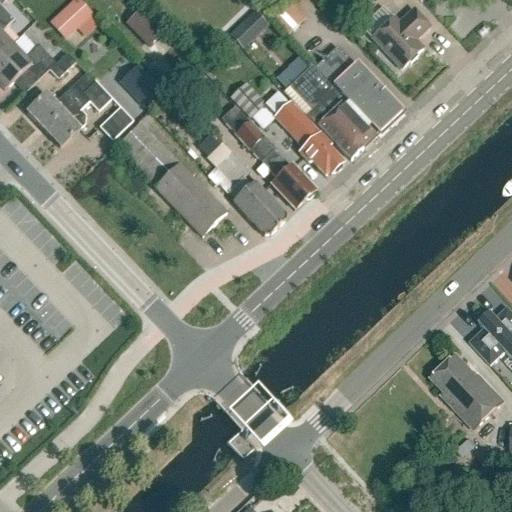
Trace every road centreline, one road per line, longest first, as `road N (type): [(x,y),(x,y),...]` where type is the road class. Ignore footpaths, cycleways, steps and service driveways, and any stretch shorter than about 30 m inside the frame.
road 1 (secondary): [(199,356),(511,69)]
road 2 (unclassified): [(285,450),(511,235)]
road 3 (residential): [(199,356),(0,149)]
road 4 (secondary): [(39,511),(199,356)]
road 5 (unclassified): [(285,450),(199,356)]
